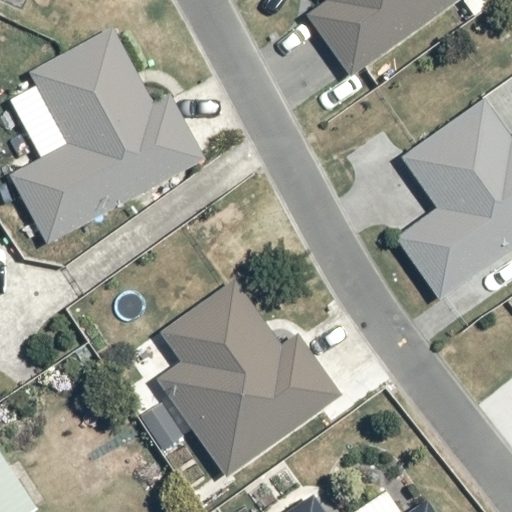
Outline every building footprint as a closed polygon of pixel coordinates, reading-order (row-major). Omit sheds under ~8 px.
[(458,0),(324,0),(325,0),(306,13),(351,77),(458,0)] [(150,100),(110,26),(30,70),(66,143),(9,172),(48,241),(205,157),(169,91),(150,100)] [(511,243),(511,134),(510,136),(482,101),(403,158),(437,209),(395,235),(440,294),(511,243)] [(282,339),(235,273),(160,329),(180,360),(156,378),(227,476),(345,395),(296,330),(282,339)] [(0,511),(25,511),(35,506),(0,453),(0,511)] [(322,511),(307,489),(275,511),(432,511),(422,497),(400,511),(322,511)]
